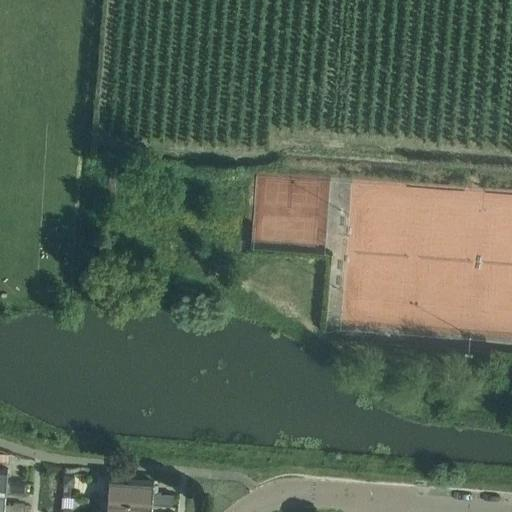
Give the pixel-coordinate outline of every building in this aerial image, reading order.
[(0,452),(0,461),(9,462),(10,454),(10,453),(8,453),(0,452)] [(0,469),(0,491),(6,492),(5,493),(26,495),(27,483),(6,482),(7,470),(0,469)] [(64,474),(63,486),(74,486),(75,475),(64,474)] [(109,477),(108,499),(153,503),(152,503),(171,505),(172,494),(152,493),(153,481),(109,477)] [(0,491),(0,511),(24,511),(25,505),(4,503),(5,493),(6,492),(0,491)] [(108,499),(106,511),(150,511),(151,503),(152,503),(153,503),(108,499)]
